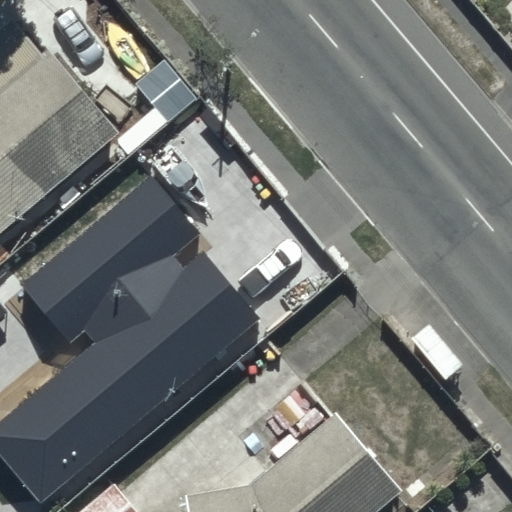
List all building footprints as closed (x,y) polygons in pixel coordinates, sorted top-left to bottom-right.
[(0,21),(0,233),(119,131),(46,46),(37,54),(6,17),(0,21)] [(102,300),(193,223),(148,167),(106,203),(90,184),(51,217),(66,234),(55,244),(102,300)] [(103,452),(268,309),(201,232),(84,332),(64,308),(19,346),(40,371),(36,374),(103,452)] [(186,511),(373,511),(400,490),(333,410),(249,480),(183,491),(186,511)] [(136,511),(111,480),(72,511),(136,511)]
